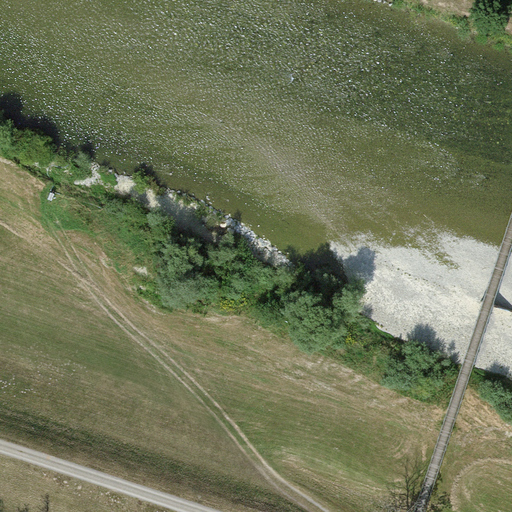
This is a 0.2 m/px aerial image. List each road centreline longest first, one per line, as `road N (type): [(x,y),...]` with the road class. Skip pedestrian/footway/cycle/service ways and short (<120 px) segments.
road 1 (track): [(511,230),(420,511)]
road 2 (track): [(322,511),(279,482),(171,343)]
road 3 (track): [(0,447),(196,511)]
